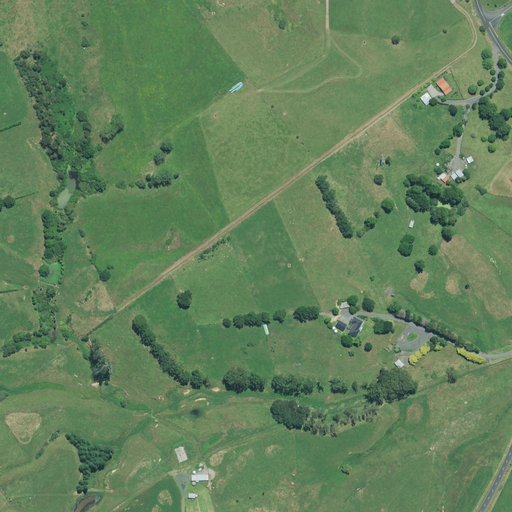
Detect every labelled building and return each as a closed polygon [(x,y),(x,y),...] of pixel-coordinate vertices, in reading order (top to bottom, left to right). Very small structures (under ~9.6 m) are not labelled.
[(451,90),(443,79),(437,84),(445,95),(451,90)] [(431,99),(427,93),(420,98),(426,106),(430,102),(429,101),(431,99)] [(474,161),(471,156),(464,160),(467,164),(474,161)] [(463,175),(459,169),(455,172),(460,178),(463,175)] [(363,321),(353,316),(350,322),(353,324),(348,334),(355,338),(359,331),(358,330),(363,321)] [(347,325),(338,320),(335,326),(343,331),(347,325)] [(403,365),(398,359),(394,363),(399,369),(403,365)]
